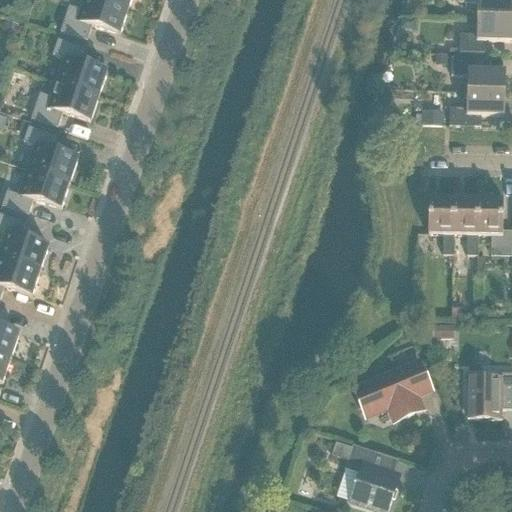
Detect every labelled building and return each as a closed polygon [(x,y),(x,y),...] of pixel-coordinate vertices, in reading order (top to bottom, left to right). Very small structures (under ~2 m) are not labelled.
[(119,38),(128,12),(91,0),(84,0),(80,12),(69,8),(60,34),(87,43),(91,28),(119,38)] [(91,0),(128,12),(131,0),(91,0)] [(477,21),(511,22),(511,0),(460,0),(460,4),(477,5),(477,21)] [(415,21),(400,20),(400,31),(415,32),(415,21)] [(511,44),(511,22),(477,21),(476,37),(459,37),(459,55),(484,55),(484,43),(511,44)] [(14,25),(10,23),(8,23),(4,22),(1,31),(15,36),(18,26),(14,25)] [(55,85),(98,100),(107,74),(79,65),(84,51),(57,42),(52,57),(64,60),(55,85)] [(447,56),(434,56),(434,67),(447,67),(447,56)] [(467,95),(504,96),(505,74),(475,73),(476,61),(451,60),(450,78),(467,79),(467,95)] [(90,125),(98,100),(55,85),(51,99),(39,95),(31,121),(57,130),(62,115),(90,125)] [(391,95),(377,94),(376,107),(390,108),(391,95)] [(504,118),(504,96),(467,95),(466,111),(449,111),(449,129),(473,129),(474,118),(504,118)] [(443,129),(444,113),(422,112),(421,129),(443,129)] [(26,172),(69,187),(78,162),(50,152),(55,138),(28,129),(23,144),(34,148),(26,172)] [(61,212),(69,187),(26,172),(18,197),(6,193),(1,208),(28,217),(33,203),(61,212)] [(454,202),(453,202),(440,201),(440,196),(434,196),(434,194),(429,194),(429,201),(428,201),(428,237),(443,238),(442,258),(453,258),(453,238),(454,202)] [(477,202),(464,202),(464,196),(458,196),(458,194),(453,194),(453,202),(454,202),(453,238),(467,238),(466,258),(477,258),(477,238),(477,202)] [(511,233),(502,234),(502,202),(487,202),(488,197),(482,197),(483,195),(477,194),(477,202),(477,238),(491,238),(490,259),(511,258),(511,233)] [(0,249),(0,260),(40,274),(48,249),(20,239),(25,225),(0,216),(0,244),(1,245),(0,249)] [(31,299),(40,274),(0,260),(0,300),(3,290),(31,299)] [(451,310),(451,320),(463,320),(463,310),(451,310)] [(454,327),(432,327),(432,341),(454,341),(454,327)] [(0,357),(10,361),(19,336),(0,329),(0,357)] [(0,385),(2,386),(10,361),(0,357),(0,385)] [(412,411),(420,408),(415,398),(430,392),(419,365),(355,392),(366,418),(389,409),(395,424),(414,416),(412,411)] [(511,411),(511,375),(501,375),(501,380),(470,379),(469,421),(501,422),(501,411),(511,411)] [(347,462),(344,470),(361,476),(351,505),(353,505),(353,504),(376,511),(387,511),(398,478),(397,478),(397,479),(372,470),(377,456),(378,456),(379,455),(352,446),(351,450),(335,445),(331,457),(347,462)]
